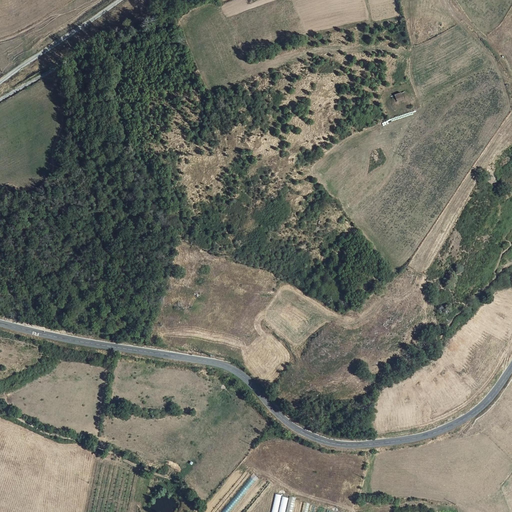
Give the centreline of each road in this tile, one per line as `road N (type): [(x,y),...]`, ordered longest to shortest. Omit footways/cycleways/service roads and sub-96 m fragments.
road 1 (tertiary): [(511,365),(486,403),(460,421),(394,442),(348,445),(304,434),(233,370),(0,323)]
road 2 (track): [(196,511),(176,481),(0,408)]
road 3 (residential): [(186,0),(0,99)]
